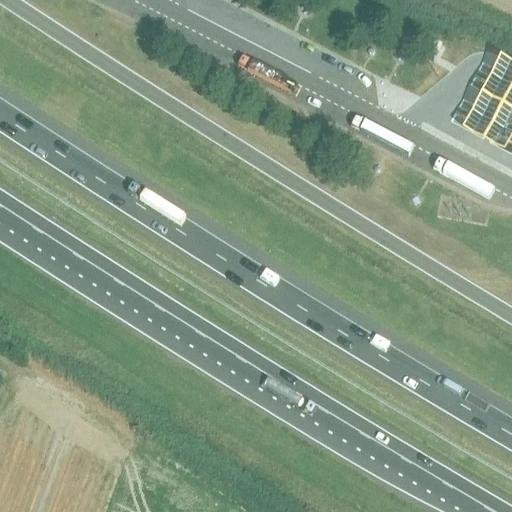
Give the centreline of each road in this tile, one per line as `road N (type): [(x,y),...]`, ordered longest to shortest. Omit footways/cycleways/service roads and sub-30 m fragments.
road 1 (motorway): [(511,432),(145,214),(0,116)]
road 2 (motorway): [(0,207),(485,511)]
